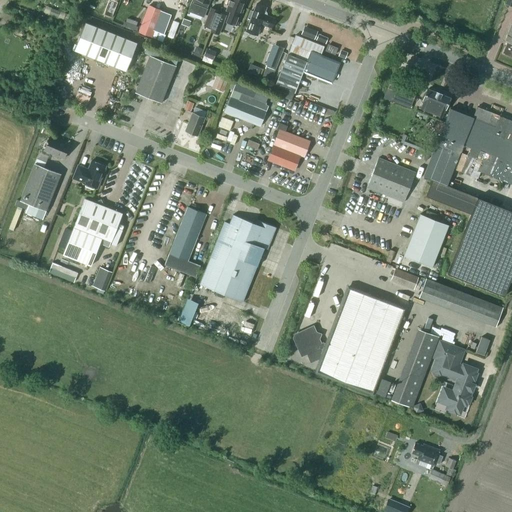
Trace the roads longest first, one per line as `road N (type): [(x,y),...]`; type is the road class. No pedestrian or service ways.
road 1 (unclassified): [(310,211),(65,115)]
road 2 (unknown): [(287,275),(48,179)]
road 3 (unclassified): [(310,211),(379,30)]
road 4 (unclassified): [(260,349),(310,211)]
road 5 (tertiary): [(511,81),(379,30)]
